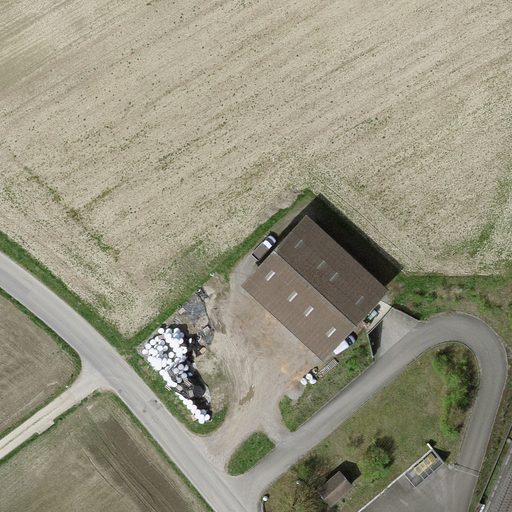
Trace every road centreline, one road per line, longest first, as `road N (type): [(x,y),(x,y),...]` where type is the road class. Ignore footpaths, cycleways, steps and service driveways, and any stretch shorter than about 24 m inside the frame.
road 1 (unclassified): [(0,270),(110,366),(232,511)]
road 2 (track): [(110,366),(0,449)]
